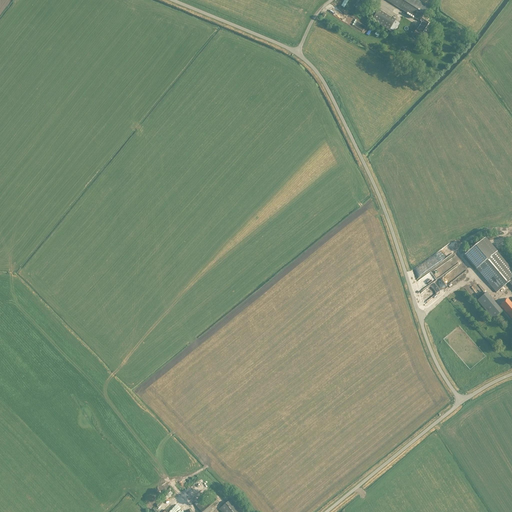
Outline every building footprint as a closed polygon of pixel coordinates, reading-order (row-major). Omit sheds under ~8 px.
[(419,20),(421,21),(417,27),(418,27),(417,29),(416,28),(412,36),(412,35),(420,40),(420,41),(425,33),(424,33),(424,34),(422,32),(428,22),(421,17),(428,6),(417,0),(387,0),(419,20)] [(329,8),(334,13),(338,9),(332,4),(329,8)] [(378,9),(371,19),(388,30),(395,20),(378,9)] [(511,269),(496,250),(485,237),(464,254),(476,268),(496,292),(508,281),(511,285),(511,302),(507,297),(499,304),(511,318),(511,269)] [(443,283),(464,269),(461,263),(439,278),(443,283)] [(432,269),(436,276),(441,272),(438,266),(432,269)] [(467,285),(472,294),(478,291),(477,288),(479,287),(476,281),(467,285)] [(476,300),(492,318),(502,310),(486,292),(476,300)] [(184,486),(180,479),(174,481),(177,486),(180,485),(181,487),(184,486)] [(202,479),(188,488),(192,494),(206,485),(202,479)] [(169,498),(172,500),(177,493),(171,489),(164,498),(168,500),(169,498)] [(203,499),(201,501),(199,498),(194,503),(201,511),(206,511),(218,502),(212,495),(205,501),(203,499)] [(155,511),(160,511),(169,503),(164,498),(159,503),(158,503),(152,509),(155,511)] [(170,511),(179,504),(177,502),(178,500),(175,498),(161,511),(170,511)] [(242,511),(231,498),(219,508),(221,511),(242,511)]
